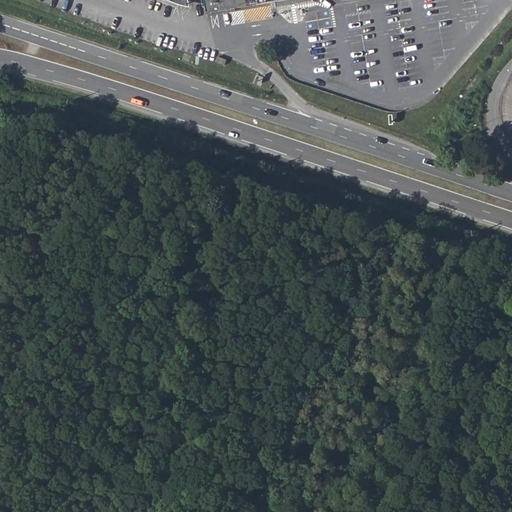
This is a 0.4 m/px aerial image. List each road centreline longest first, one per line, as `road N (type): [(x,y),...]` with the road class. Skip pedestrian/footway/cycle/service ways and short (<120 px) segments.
road 1 (secondary): [(0,60),(511,222)]
road 2 (secondary): [(413,161),(0,25)]
road 3 (residential): [(511,40),(413,161)]
